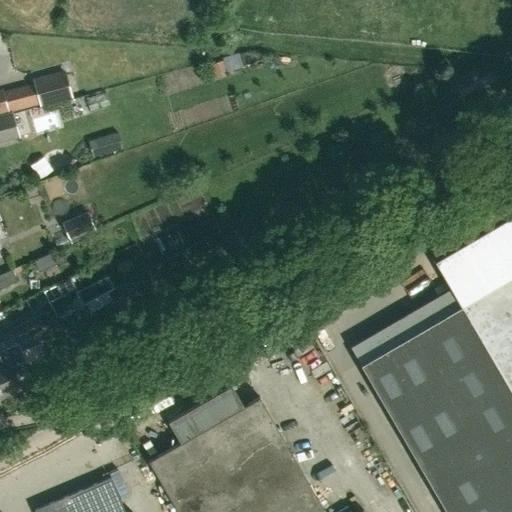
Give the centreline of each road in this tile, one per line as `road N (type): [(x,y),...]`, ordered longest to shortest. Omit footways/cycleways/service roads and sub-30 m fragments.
road 1 (track): [(511,144),(141,354),(111,401)]
road 2 (track): [(511,66),(269,41),(232,48)]
road 3 (unclassified): [(0,466),(111,401)]
